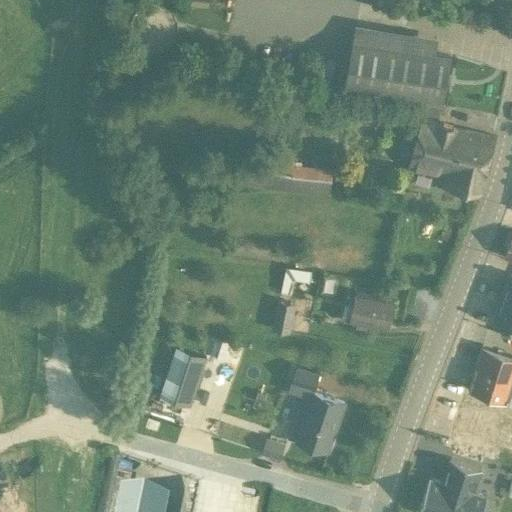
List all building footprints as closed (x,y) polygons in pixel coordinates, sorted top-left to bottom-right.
[(61,33),(14,40),(18,68),(50,64),(52,75),(76,72),(74,60),(65,61),(61,33)] [(442,104),(451,56),(354,39),(346,87),(442,104)] [(327,59),(324,79),(331,80),(334,60),(327,59)] [(311,109),(313,93),(301,92),(299,108),(311,109)] [(27,109),(0,112),(0,141),(45,135),(41,107),(50,106),(49,94),(25,97),(27,109)] [(425,104),(423,113),(438,115),(440,106),(425,104)] [(423,120),(409,171),(443,178),(441,186),(481,194),(497,137),(423,120)] [(9,168),(0,169),(0,194),(28,190),(24,166),(33,164),(31,152),(8,156),(9,168)] [(330,194),(333,167),(301,164),(302,161),(285,159),(285,162),(266,159),(266,163),(255,162),(252,187),(263,188),(263,186),(330,194)] [(28,190),(0,194),(0,219),(17,217),(18,229),(42,226),(40,214),(31,215),(28,190)] [(33,250),(0,254),(0,283),(23,280),(24,292),(48,289),(46,277),(37,278),(33,250)] [(309,281),(311,270),(286,266),(281,290),(291,292),(294,278),(309,281)] [(511,273),(510,273),(502,296),(511,299),(511,273)] [(347,291),(342,315),(351,318),(389,326),(395,300),(357,292),(357,293),(347,291)] [(511,299),(502,296),(497,309),(493,318),(511,324),(511,299)] [(24,316),(0,319),(0,348),(43,342),(39,314),(48,313),(46,301),(22,305),(24,316)] [(278,301),(272,328),(288,332),(294,305),(278,301)] [(175,345),(159,393),(190,404),(206,355),(175,345)] [(452,440),(452,441),(462,444),(461,449),(477,454),(479,449),(492,453),(509,400),(510,398),(511,398),(511,356),(482,347),(470,383),(469,387),(452,440)] [(316,386),(320,372),(297,365),(293,378),(316,386)] [(257,391),(255,399),(262,401),(264,393),(257,391)] [(328,449),(344,402),(312,391),(296,438),(328,449)] [(264,451),(281,456),(284,445),(266,439),(263,451),(264,451)] [(19,449),(4,473),(32,490),(25,500),(44,511),(45,511),(52,503),(44,498),(59,474),(19,449)] [(481,511),(487,496),(473,491),(481,467),(450,457),(442,481),(429,477),(418,511),(420,511),(481,511)] [(165,511),(169,497),(122,488),(117,511),(165,511)]
